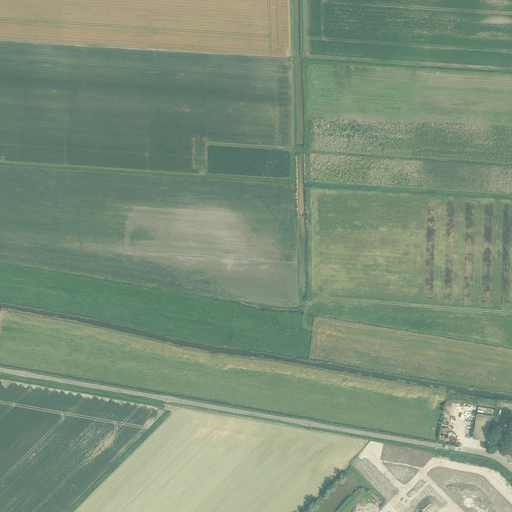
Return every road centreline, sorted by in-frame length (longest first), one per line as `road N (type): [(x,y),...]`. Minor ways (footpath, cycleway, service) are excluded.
road 1 (tertiary): [(0,370),(452,448)]
road 2 (track): [(307,311),(327,298),(511,312)]
road 3 (track): [(511,164),(305,150)]
road 4 (residential): [(403,492),(434,463),(482,470),(511,500)]
